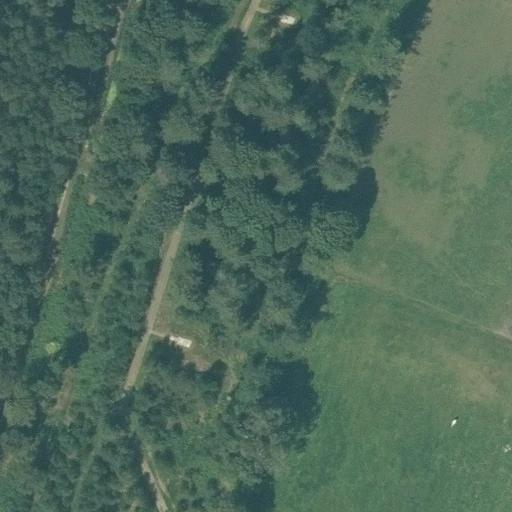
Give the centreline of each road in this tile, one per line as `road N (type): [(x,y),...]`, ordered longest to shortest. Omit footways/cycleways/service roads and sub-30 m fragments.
road 1 (track): [(163,511),(120,413),(255,0)]
road 2 (unknown): [(0,400),(111,36)]
